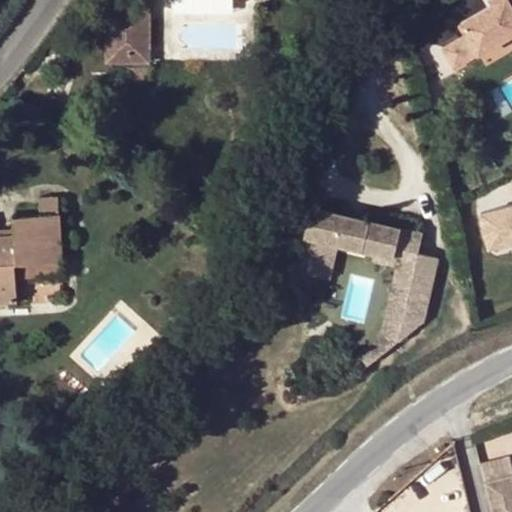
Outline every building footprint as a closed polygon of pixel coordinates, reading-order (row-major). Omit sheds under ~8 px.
[(454,66),(511,32),(511,0),(499,0),(492,4),(461,22),(467,33),(443,47),(454,66)] [(150,6),(106,6),(106,62),(150,62),(150,6)] [(0,234),(0,301),(17,301),(16,276),(15,264),(60,261),(58,198),(39,199),(40,215),(13,216),(13,226),(14,234),(0,234)] [(417,230),(305,203),(290,272),(328,282),(336,251),(394,266),(378,330),(353,349),(363,363),(422,326),(434,257),(413,251),(417,230)] [(511,204),(481,212),(490,247),(511,241),(511,204)] [(15,264),(16,276),(61,275),(60,261),(15,264)] [(154,339),(138,356),(152,368),(168,351),(154,339)] [(511,511),(511,473),(485,480),(493,511),(511,511)]
